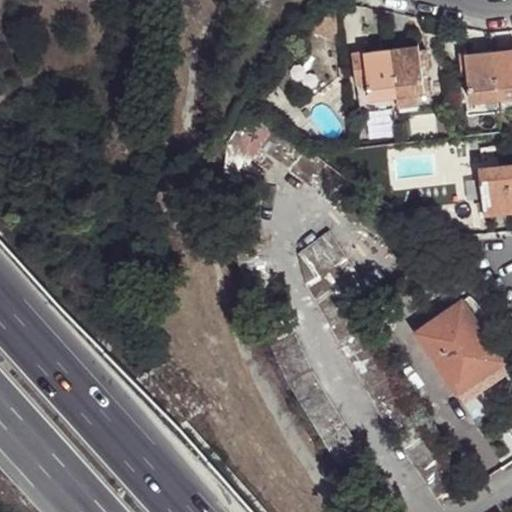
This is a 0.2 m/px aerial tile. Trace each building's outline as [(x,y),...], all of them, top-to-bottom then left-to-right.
[(419,45),(390,48),(396,95),(425,92),(419,45)] [(390,48),(354,53),(358,85),(368,83),(369,98),(396,95),(390,48)] [(511,49),(492,51),(498,98),(511,96),(511,49)] [(492,51),(465,55),(466,61),(459,63),(461,76),(468,75),(471,101),(498,98),(492,51)] [(249,104),(203,157),(235,175),(242,159),(249,164),(260,149),(276,128),(249,104)] [(286,135),(276,128),(260,149),(271,156),(286,135)] [(297,143),(286,135),(271,156),(280,164),(297,143)] [(306,151),(297,143),(280,164),(289,171),(306,151)] [(309,153),(306,151),(289,171),(299,178),(315,158),(309,153)] [(324,165),(315,158),(299,178),(307,186),(324,165)] [(242,159),(235,175),(258,187),(263,175),(249,164),(242,159)] [(334,175),(324,165),(307,186),(317,194),(334,175)] [(506,167),(479,170),(482,201),(483,211),(484,216),(511,213),(506,167)] [(258,187),(235,175),(231,194),(255,200),(258,187)] [(343,183),(334,175),(317,194),(326,202),(343,183)] [(351,190),(343,183),(326,202),(334,208),(351,190)] [(360,198),(351,190),(334,208),(342,216),(360,198)] [(255,200),(231,194),(228,213),(254,213),(255,200)] [(369,207),(360,198),(342,216),(352,226),(357,220),(369,207)] [(371,226),(387,210),(372,204),(369,207),(357,220),(369,228),(371,226)] [(381,233),(399,215),(387,210),(371,226),(381,233)] [(228,213),(230,233),(253,225),(254,213),(228,213)] [(392,240),(414,222),(399,215),(381,233),(392,240)] [(420,235),(414,222),(392,240),(400,251),(420,235)] [(245,279),(287,381),(309,369),(283,311),(253,225),(230,233),(245,279)] [(322,267),(341,254),(327,232),(297,253),(311,275),(322,267)] [(427,246),(420,235),(400,251),(407,261),(427,246)] [(434,258),(427,246),(407,261),(414,273),(434,258)] [(325,271),(351,312),(371,300),(341,254),(322,267),(325,271)] [(434,258),(414,273),(408,277),(420,294),(448,275),(436,257),(434,258)] [(328,325),(359,378),(380,365),(351,312),(325,271),(304,283),(328,325)] [(509,373),(511,371),(489,325),(480,306),(472,297),(460,304),(501,362),(509,373)] [(501,362),(460,304),(416,334),(456,392),(501,362)] [(511,325),(501,326),(503,352),(511,351),(511,325)] [(463,403),(509,373),(501,362),(456,392),(463,403)] [(380,365),(359,378),(383,421),(445,506),(465,492),(404,407),(380,365)] [(287,381),(331,446),(352,432),(309,369),(287,381)] [(331,446),(346,468),(366,454),(352,432),(331,446)] [(346,468),(375,511),(405,511),(366,454),(346,468)]
